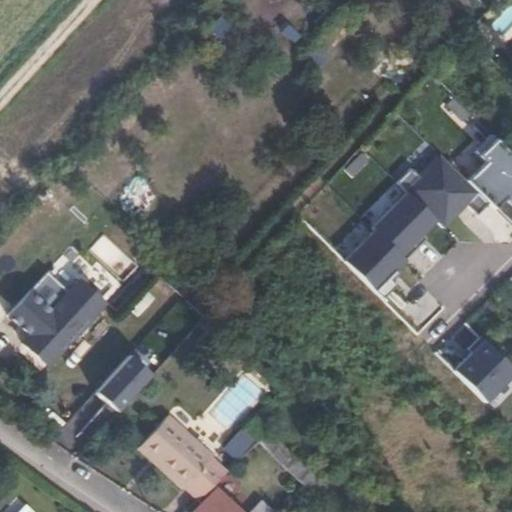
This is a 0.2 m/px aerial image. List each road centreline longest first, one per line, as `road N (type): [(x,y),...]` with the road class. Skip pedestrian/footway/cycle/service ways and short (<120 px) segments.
road 1 (residential): [(125,511),(0,426)]
road 2 (track): [(0,99),(92,0)]
